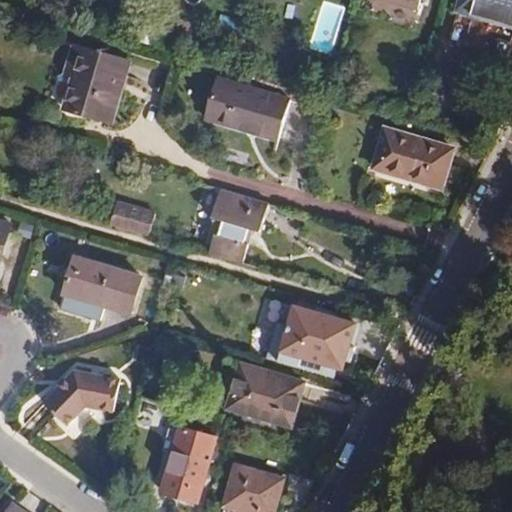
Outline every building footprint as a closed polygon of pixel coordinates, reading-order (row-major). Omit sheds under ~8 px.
[(380,0),(418,11),(420,0),(380,0)] [(511,0),(461,0),(458,11),(511,26),(511,0)] [(129,61),(74,45),(65,75),(74,77),(65,110),(111,123),(129,61)] [(290,102),(220,81),(207,120),(278,141),(290,102)] [(453,150),(384,129),(372,168),(441,190),(453,150)] [(259,233),(268,204),(219,189),(211,218),(222,221),(218,233),(245,241),(248,229),(259,233)] [(147,237),(153,214),(114,203),(108,225),(147,237)] [(0,220),(0,261),(11,224),(0,220)] [(242,265),(248,245),(244,244),(245,241),(218,233),(217,236),(213,235),(208,254),(242,265)] [(61,309),(102,321),(106,307),(131,314),(142,277),(75,258),(61,309)] [(312,312),(299,357),(342,370),(355,325),(312,312)] [(227,409),(241,364),(231,361),(218,406),(227,409)] [(291,427),(304,382),(241,364),(227,409),(291,427)] [(45,404),(67,426),(85,407),(114,413),(120,381),(75,373),(56,393),(45,404)] [(180,428),(161,492),(199,503),(217,438),(180,428)] [(236,463),(222,511),(275,511),(285,477),(236,463)]
